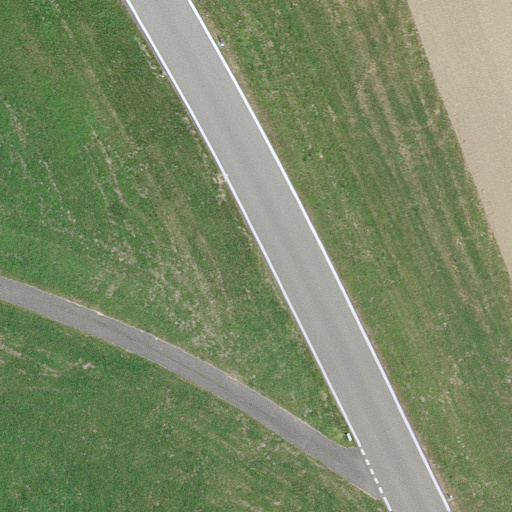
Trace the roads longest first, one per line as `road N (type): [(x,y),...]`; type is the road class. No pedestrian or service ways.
road 1 (tertiary): [(160,0),(242,147),(419,511)]
road 2 (track): [(0,288),(260,410),(425,511)]
